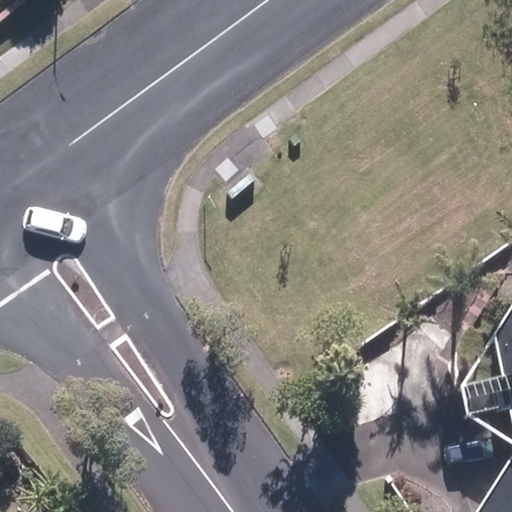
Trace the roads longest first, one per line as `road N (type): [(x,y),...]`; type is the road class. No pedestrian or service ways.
road 1 (tertiary): [(14,182),(233,511)]
road 2 (tertiary): [(14,182),(269,0)]
